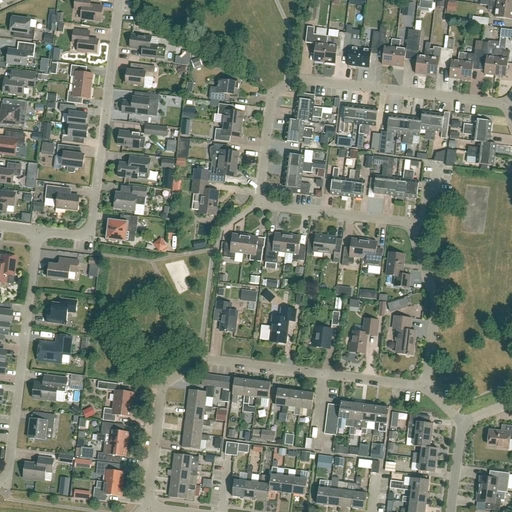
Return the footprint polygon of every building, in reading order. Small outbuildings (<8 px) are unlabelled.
[(101,22),(103,8),(90,6),(90,0),(76,0),(75,10),(82,11),(81,19),(101,22)] [(489,6),(511,8),(511,0),(480,0),(480,5),(489,6)] [(453,11),(454,3),(447,2),(446,11),(453,11)] [(316,20),(318,4),(310,3),(308,19),(316,20)] [(402,12),(412,13),(413,4),(403,3),(402,12)] [(511,20),(511,8),(489,6),(488,10),(496,11),(496,18),(511,20)] [(488,25),(489,19),(473,17),(472,23),(488,25)] [(34,41),(36,29),(30,28),(31,20),(13,18),(11,31),(16,32),(15,38),(34,41)] [(325,63),(328,37),(314,35),(315,28),(308,27),(306,43),(316,44),(314,62),(325,63)] [(363,37),(364,28),(355,27),(354,36),(363,37)] [(377,55),(381,28),(380,28),(380,33),(374,32),(372,51),(365,50),(366,42),(362,41),(359,67),(370,69),(371,54),(377,55)] [(393,66),(397,40),(392,40),(391,48),(385,47),(387,29),(381,28),(377,55),(378,50),(384,50),(382,65),(393,66)] [(511,39),(511,33),(511,30),(501,29),(500,37),(511,39)] [(406,48),(412,49),(415,31),(408,30),(406,48)] [(99,41),(89,40),(90,32),(86,32),(74,31),(73,44),(79,45),(78,52),(87,54),(87,53),(97,54),(99,41)] [(419,50),(421,32),(415,31),(412,49),(419,50)] [(343,54),(345,33),(339,33),(339,38),(328,37),(325,63),(335,64),(337,53),(343,54)] [(359,67),(362,41),(360,41),(360,40),(351,39),(352,34),(345,33),(343,54),(349,54),(348,66),(359,67)] [(158,46),(151,45),(152,37),(132,35),(130,49),(143,50),(142,57),(157,59),(157,58),(165,59),(167,47),(166,47),(166,48),(158,47),(158,46)] [(451,64),(449,78),(460,80),(463,54),(459,53),(458,62),(451,61),(454,40),(448,39),(447,50),(445,64),(451,64)] [(397,40),(393,66),(404,68),(406,50),(400,49),(401,41),(397,40)] [(473,70),(479,71),(480,64),(482,42),(481,50),(475,49),(474,55),(463,54),(460,80),(471,81),(473,70)] [(488,46),(488,43),(482,42),(480,64),(485,64),(484,74),(495,76),(499,50),(494,49),(494,47),(488,46)] [(34,58),(36,45),(22,43),(21,51),(9,50),(7,64),(27,66),(28,57),(34,58)] [(418,57),(415,74),(426,76),(430,49),(431,43),(426,43),(424,57),(418,57)] [(437,77),(439,63),(445,64),(447,50),(441,49),(441,48),(434,48),(434,50),(430,49),(426,76),(437,77)] [(510,51),(499,50),(495,76),(506,77),(509,60),(510,51)] [(199,58),(192,61),(194,68),(202,65),(199,58)] [(127,71),(126,84),(144,86),(144,87),(151,88),(153,87),(155,67),(140,65),(139,72),(127,71)] [(75,85),(92,87),(94,75),(84,74),(84,67),(72,66),(70,77),(76,78),(75,85)] [(36,75),(18,73),(12,72),(11,80),(5,79),(3,93),(24,96),(25,86),(35,87),(36,75)] [(238,96),(239,83),(219,81),(218,88),(211,87),(209,100),(223,101),(224,94),(238,96)] [(91,100),(92,87),(75,85),(74,92),(69,92),(67,103),(80,105),(81,98),(91,100)] [(295,110),(322,114),(323,109),(313,107),(315,95),(298,93),(295,110)] [(124,102),(122,113),(132,114),(132,113),(148,115),(157,116),(158,101),(159,95),(145,94),(144,100),(133,98),(133,103),(124,102)] [(24,111),(25,102),(13,101),(13,107),(3,105),(1,117),(0,122),(0,124),(7,125),(7,124),(19,125),(23,126),(25,124),(26,120),(24,118),(19,117),(20,111),(24,111)] [(86,127),(86,126),(88,115),(76,113),(77,107),(61,105),(60,112),(70,113),(68,125),(70,125),(86,127)] [(224,124),(242,126),(244,113),(231,112),(232,106),(219,105),(218,115),(225,116),(224,124)] [(354,124),(356,107),(345,105),(343,122),(344,123),(342,132),(348,133),(349,123),(354,124)] [(364,135),(367,108),(356,107),(354,124),(360,125),(359,134),(362,134),(364,135)] [(191,119),(192,109),(184,108),(183,118),(191,119)] [(367,108),(364,135),(369,135),(370,126),(376,127),(378,109),(367,108)] [(322,119),(322,114),(295,110),(294,121),(304,122),(311,123),(312,117),(322,119)] [(430,140),(433,114),(422,112),(421,119),(420,130),(426,130),(425,140),(430,140)] [(433,114),(430,140),(435,141),(436,132),(441,132),(440,139),(446,140),(448,123),(443,122),(444,115),(433,114)] [(387,133),(386,142),(380,141),(379,151),(379,152),(379,154),(385,155),(387,142),(391,143),(392,133),(398,134),(400,117),(389,115),(387,133)] [(407,145),(411,118),(400,117),(398,134),(404,135),(402,144),(407,145)] [(421,119),(411,118),(407,145),(412,145),(413,136),(420,137),(420,130),(421,119)] [(294,121),(287,120),(286,131),(313,134),(313,129),(304,128),(304,122),(294,121)] [(464,129),(490,133),(492,122),(474,120),(473,125),(464,124),(464,129)] [(68,125),(65,124),(64,131),(62,142),(74,143),(75,137),(87,139),(88,127),(86,126),(86,127),(70,125),(68,125)] [(241,138),(242,126),(224,124),(224,130),(216,130),(215,141),(227,142),(228,137),(241,138)] [(167,138),(168,128),(145,126),(144,135),(167,138)] [(489,144),(489,143),(490,133),(464,129),(463,134),(472,135),(471,142),(479,143),(479,142),(489,144)] [(131,148),(139,149),(139,148),(144,149),(145,139),(140,138),(141,133),(133,132),(133,133),(120,131),(118,146),(131,147),(131,148)] [(312,139),(313,134),(286,131),(284,142),(302,144),(302,138),(312,139)] [(24,148),(25,135),(13,133),(12,140),(0,138),(0,153),(15,155),(16,147),(24,148)] [(371,151),(379,152),(379,151),(380,141),(381,135),(373,134),(371,151)] [(496,144),(489,143),(489,144),(479,142),(479,143),(478,148),(468,147),(468,152),(495,155),(496,144)] [(53,156),(55,145),(43,143),(42,155),(53,156)] [(213,156),(212,162),(237,166),(239,153),(226,152),(227,146),(215,144),(213,156)] [(83,169),(85,156),(71,154),(72,147),(59,145),(57,157),(63,158),(62,166),(68,167),(67,171),(69,173),(73,174),(75,172),(76,168),(83,169)] [(447,154),(446,166),(453,167),(454,162),(455,162),(456,155),(456,151),(448,150),(447,154)] [(493,166),(495,155),(468,152),(467,157),(477,158),(476,164),(493,166)] [(286,165),(312,168),(313,163),(304,162),(304,156),(287,154),(286,165)] [(120,163),(118,177),(137,179),(148,181),(149,172),(151,159),(134,157),(130,157),(129,164),(120,163)] [(174,169),(175,161),(163,160),(162,168),(174,169)] [(223,176),(236,178),(237,166),(212,162),(210,180),(223,182),(223,176)] [(21,177),(22,165),(8,164),(7,170),(0,169),(0,183),(12,185),(13,176),(21,177)] [(37,165),(29,164),(26,187),(34,188),(37,165)] [(312,173),(312,168),(286,165),(284,176),(302,178),(302,172),(312,173)] [(341,196),(344,179),(338,179),(339,169),(334,168),(333,178),(331,195),(341,196)] [(384,195),(388,168),(383,168),(381,177),(375,176),(373,193),(384,195)] [(395,196),(397,179),(392,178),(393,169),(388,168),(384,195),(395,196)] [(406,197),(409,171),(404,170),(403,180),(397,179),(395,196),(406,197)] [(352,198),(355,171),(350,171),(349,180),(344,179),(341,196),(352,198)] [(355,171),(352,198),(363,199),(365,182),(359,181),(360,172),(355,171)] [(409,171),(406,197),(417,199),(419,181),(413,181),(414,172),(409,171)] [(301,183),(302,178),(284,176),(283,187),(294,188),(293,194),(309,196),(311,184),(301,183)] [(192,194),(202,195),(200,214),(216,216),(219,192),(207,190),(208,183),(194,181),(192,194)] [(78,211),(80,197),(67,195),(68,189),(47,186),(46,199),(58,201),(56,213),(65,214),(65,210),(78,211)] [(116,193),(114,209),(135,211),(136,205),(145,206),(146,197),(147,190),(133,188),(133,195),(116,193)] [(16,194),(5,193),(1,192),(0,198),(0,211),(7,212),(8,206),(14,206),(16,194)] [(33,212),(41,213),(42,204),(35,203),(33,212)] [(136,233),(138,218),(132,217),(131,222),(132,222),(132,224),(130,224),(112,222),(109,224),(108,239),(109,239),(111,242),(115,242),(118,240),(125,241),(127,232),(136,233)] [(277,264),(278,252),(286,253),(288,235),(275,234),(274,243),(268,242),(265,263),(277,264)] [(243,254),(245,236),(233,235),(231,244),(225,243),(223,257),(235,259),(236,253),(243,254)] [(288,235),(286,253),(284,263),(292,264),(292,260),(304,261),(306,247),(300,246),(301,237),(288,235)] [(324,254),(326,236),(315,235),(315,241),(309,240),(307,254),(313,255),(313,252),(324,254)] [(245,236),(243,254),(251,255),(250,261),(261,262),(263,248),(257,247),(258,238),(245,236)] [(326,236),(324,254),(335,255),(334,263),(340,264),(342,244),(337,244),(337,238),(326,236)] [(362,258),(364,241),(352,239),(350,248),(344,248),(342,266),(349,267),(349,263),(354,263),(354,257),(362,258)] [(160,241),(154,245),(158,250),(164,246),(160,241)] [(196,243),(197,250),(207,248),(206,241),(196,243)] [(364,241),(362,258),(370,259),(369,265),(381,267),(382,252),(376,251),(377,242),(364,241)] [(408,288),(410,276),(402,275),(405,255),(389,253),(386,275),(396,276),(394,286),(408,288)] [(1,256),(0,262),(0,283),(4,284),(5,275),(14,277),(16,258),(1,256)] [(90,265),(88,276),(97,277),(98,266),(98,259),(90,258),(89,265),(90,265)] [(79,261),(64,260),(60,259),(59,266),(50,265),(48,278),(69,281),(70,272),(78,273),(79,261)] [(303,275),(304,268),(296,267),(295,274),(303,275)] [(268,290),(262,297),(268,302),(274,295),(268,290)] [(257,293),(249,292),(248,302),(256,303),(257,293)] [(367,292),(367,299),(377,300),(377,293),(367,292)] [(53,304),(52,311),(48,311),(48,314),(47,323),(66,325),(68,313),(76,314),(78,301),(61,299),(61,305),(53,304)] [(406,299),(398,301),(401,309),(408,307),(406,299)] [(235,333),(238,312),(231,311),(232,304),(218,302),(217,310),(223,310),(221,331),(235,333)] [(0,322),(8,324),(10,324),(12,312),(0,310),(1,305),(0,304),(0,322)] [(295,322),(297,311),(282,309),(281,318),(273,317),(270,342),(286,344),(289,321),(295,322)] [(338,326),(340,313),(334,312),(332,326),(338,326)] [(413,355),(416,332),(410,331),(411,319),(395,317),(394,329),(398,330),(397,341),(398,341),(397,353),(413,355)] [(377,336),(379,322),(365,320),(363,334),(354,332),(352,344),(350,344),(349,352),(365,354),(367,335),(377,336)] [(0,322),(0,334),(7,336),(8,324),(0,322)] [(329,350),(332,330),(316,328),(314,348),(329,350)] [(70,354),(72,338),(57,336),(56,345),(40,343),(38,360),(47,361),(49,363),(52,364),(54,362),(62,363),(63,353),(70,354)] [(84,376),(72,375),(70,389),(83,390),(84,376)] [(209,387),(210,376),(203,375),(202,386),(209,387)] [(68,379),(51,377),(45,376),(44,384),(35,383),(33,399),(56,402),(57,392),(66,393),(68,379)] [(216,388),(217,377),(210,376),(209,387),(216,388)] [(223,389),(224,378),(217,377),(216,388),(223,389)] [(224,378),(223,389),(230,390),(232,379),(224,378)] [(245,397),(247,380),(235,379),(233,395),(232,403),(238,404),(239,396),(245,397)] [(257,399),(259,382),(247,380),(245,397),(244,404),(249,405),(250,398),(257,399)] [(271,384),(259,382),(257,399),(256,406),(261,406),(268,407),(269,400),(271,384)] [(119,391),(120,385),(108,383),(107,390),(116,391),(114,403),(132,405),(134,393),(119,391)] [(207,392),(190,390),(188,405),(205,407),(206,397),(214,398),(215,388),(207,387),(207,392)] [(288,408),(290,391),(278,389),(276,406),(283,407),(282,414),(288,415),(289,408),(288,408)] [(300,409),(302,392),(290,391),(288,408),(289,408),(295,408),(294,415),(300,416),(301,409),(300,409)] [(300,409),(301,409),(307,410),(306,417),(311,418),(312,410),(314,394),(302,392),(300,409)] [(350,428),(353,404),(341,402),(341,406),(340,412),(339,418),(339,419),(346,420),(345,427),(350,428)] [(131,418),(132,405),(114,403),(113,410),(105,409),(103,421),(115,422),(116,416),(131,418)] [(363,422),(365,405),(353,404),(350,428),(349,435),(354,436),(356,421),(363,422)] [(212,413),(213,408),(205,407),(188,405),(186,419),(203,421),(204,421),(205,412),(212,413)] [(375,424),(377,407),(365,405),(363,422),(362,429),(367,430),(368,423),(375,424)] [(375,424),(374,431),(379,431),(380,424),(387,425),(389,408),(377,407),(375,424)] [(89,408),(83,412),(87,419),(93,415),(89,408)] [(219,411),(218,421),(225,422),(226,412),(219,411)] [(54,428),(55,416),(41,414),(40,421),(31,420),(28,439),(45,441),(47,428),(54,428)] [(408,433),(432,436),(433,424),(429,424),(430,417),(414,415),(413,422),(417,423),(416,429),(409,428),(408,433)] [(211,422),(204,421),(203,421),(186,419),(184,433),(202,435),(203,426),(210,427),(211,422)] [(109,443),(127,445),(129,433),(114,431),(115,425),(103,423),(102,435),(110,436),(109,443)] [(490,431),(488,445),(497,446),(497,448),(509,449),(509,448),(511,448),(511,426),(506,426),(505,432),(490,431)] [(268,441),(269,431),(262,431),(261,437),(253,436),(252,441),(267,443),(268,441)] [(209,436),(202,435),(184,433),(182,448),(200,450),(201,440),(209,441),(209,436)] [(430,448),(432,436),(408,433),(407,438),(415,439),(414,447),(422,448),(422,447),(430,448)] [(293,446),(294,435),(286,434),(285,445),(293,446)] [(127,445),(109,443),(105,442),(103,454),(99,454),(98,461),(111,462),(111,456),(126,457),(127,445)] [(228,442),(226,455),(238,456),(240,444),(228,442)] [(343,449),(344,447),(336,447),(335,453),(346,455),(347,449),(343,449)] [(438,449),(430,448),(422,447),(422,448),(421,454),(414,453),(413,458),(437,462),(438,449)] [(93,460),(95,450),(82,449),(81,459),(93,460)] [(366,457),(367,450),(359,449),(358,457),(366,457)] [(383,460),(384,452),(376,451),(372,451),(371,458),(383,460)] [(190,471),(191,462),(199,463),(199,458),(192,457),(175,454),(173,469),(190,471)] [(331,470),(332,457),(319,456),(318,468),(331,470)] [(53,474),(54,460),(39,458),(38,464),(25,463),(23,479),(33,481),(33,479),(45,481),(46,473),(53,474)] [(343,467),(344,459),(336,458),(335,466),(343,467)] [(435,473),(437,462),(413,458),(412,464),(420,465),(419,471),(435,473)] [(379,474),(380,463),(372,462),(371,473),(379,474)] [(395,472),(396,464),(386,462),(385,471),(395,472)] [(105,483),(123,485),(124,473),(110,471),(110,464),(98,463),(97,475),(105,476),(105,483)] [(259,483),(258,483),(252,483),(254,467),(248,467),(246,482),(247,482),(245,499),(257,500),(259,483)] [(270,492),(282,493),(284,477),(283,477),(277,476),(278,468),(273,468),(272,478),(271,478),(270,485),(271,485),(270,492)] [(198,472),(190,471),(173,469),(171,483),(189,485),(190,476),(197,477),(198,472)] [(295,478),(289,477),(290,470),(284,469),(283,477),(284,477),(282,493),(293,495),(295,478)] [(295,478),(293,495),(306,496),(308,480),(301,479),(302,471),(296,471),(295,478)] [(479,490),(496,492),(507,493),(509,474),(490,472),(489,478),(480,477),(479,490)] [(247,482),(246,482),(240,481),(240,477),(233,475),(232,481),(235,481),(233,497),(245,499),(247,482)] [(271,485),(270,485),(264,484),(265,477),(259,476),(258,483),(259,483),(257,500),(269,502),(270,492),(271,485)] [(357,477),(356,485),(355,493),(353,509),(365,511),(367,494),(360,493),(362,478),(357,477)] [(343,491),(338,490),(339,479),(333,478),(332,482),(331,489),(329,506),(341,508),(343,491)] [(411,491),(428,493),(429,481),(413,479),(412,486),(405,485),(405,483),(391,481),(390,489),(411,491)] [(331,489),(325,488),(325,481),(320,481),(319,488),(317,505),(329,506),(331,489)] [(121,497),(123,485),(105,483),(104,489),(95,488),(94,500),(106,502),(107,495),(121,497)] [(187,500),(188,490),(195,491),(196,486),(189,485),(171,483),(170,498),(187,500)] [(349,484),(344,484),(343,491),(341,508),(353,509),(355,493),(348,492),(349,484)] [(495,499),(496,492),(479,490),(477,503),(486,504),(485,510),(500,511),(501,500),(495,499)] [(426,505),(428,493),(411,491),(410,498),(403,497),(402,502),(409,503),(410,503),(426,505)] [(425,511),(426,505),(410,503),(409,503),(409,510),(402,509),(401,511),(425,511)]
